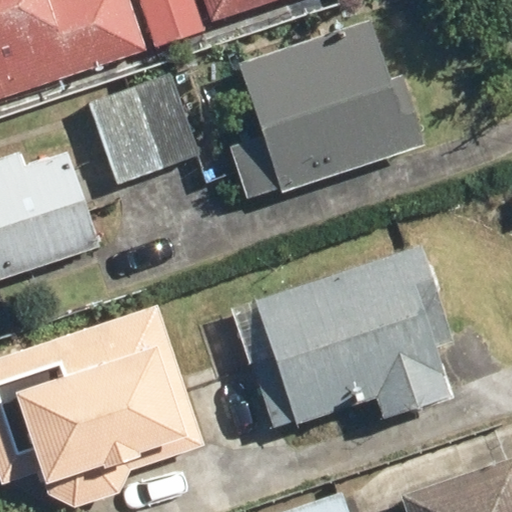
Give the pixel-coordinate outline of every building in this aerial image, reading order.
[(129,0),(0,0),(0,98),(146,50),(129,0)] [(193,0),(136,0),(152,46),(203,29),(193,0)] [(203,0),(210,20),(271,0),(203,0)] [(371,18),(236,63),(259,131),(226,143),(245,199),(278,188),(280,194),(426,145),(403,73),(391,77),(371,18)] [(169,74),(86,102),(115,183),(198,155),(169,74)] [(19,150),(0,156),(0,279),(101,246),(69,150),(24,164),(19,150)] [(452,342),(423,248),(257,298),(274,353),(251,360),(271,426),(295,418),(297,424),(379,399),(384,417),(452,396),(436,346),(452,342)] [(204,448),(155,306),(0,356),(0,478),(1,482),(39,471),(47,494),(125,471),(204,448)] [(511,511),(511,458),(400,497),(405,511),(511,511)] [(349,511),(340,488),(273,511),(349,511)]
